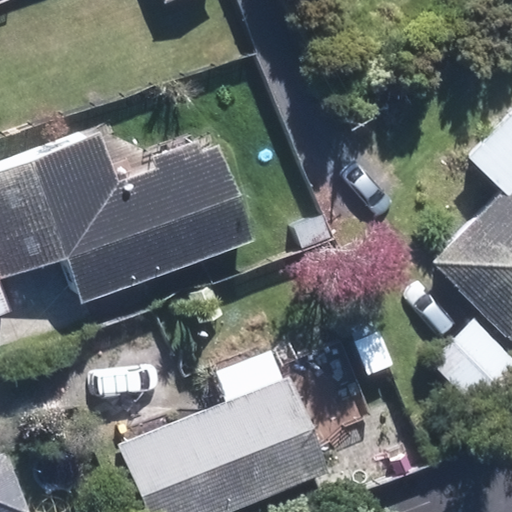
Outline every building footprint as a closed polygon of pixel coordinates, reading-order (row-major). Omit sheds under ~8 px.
[(511,328),(511,98),(463,148),(496,181),(424,254),(475,303),(506,334),(511,328)] [(63,248),(81,294),(266,222),(243,164),(186,187),(168,141),(118,160),(102,116),(0,155),(0,268),(1,272),(63,248)] [(1,272),(0,268),(0,306),(13,301),(1,272)] [(511,340),(506,334),(475,303),(425,354),(482,410),(511,380),(511,340)] [(225,386),(116,431),(149,511),(200,511),(337,455),(286,332),(215,362),(225,386)] [(9,430),(0,433),(0,511),(2,511),(37,499),(9,430)]
